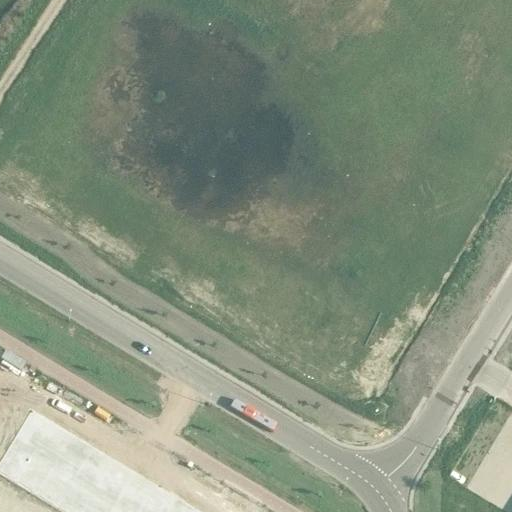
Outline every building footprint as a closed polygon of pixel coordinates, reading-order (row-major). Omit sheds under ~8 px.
[(51,129),(46,136),(60,146),(65,139),(51,129)] [(296,288),(318,301),(325,289),(303,276),(296,288)] [(38,416),(0,475),(20,489),(58,429),(38,416)] [(58,429),(20,489),(40,502),(78,442),(58,429)] [(78,442),(40,502),(56,511),(61,511),(99,455),(78,442)] [(99,455),(61,511),(90,511),(119,468),(99,455)] [(119,468),(90,511),(118,511),(139,481),(119,468)] [(139,481),(118,511),(147,511),(159,494),(139,481)] [(159,494),(147,511),(176,511),(179,507),(159,494)]
